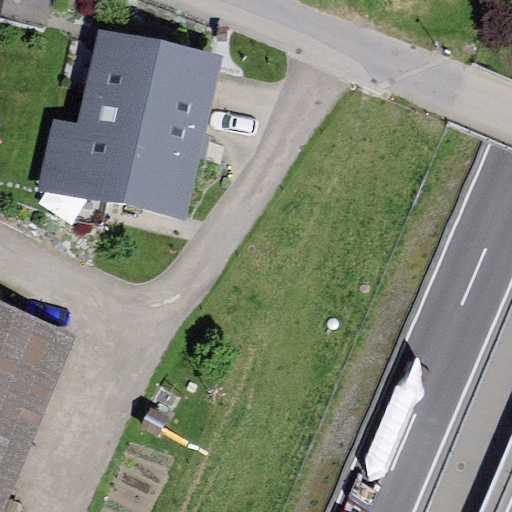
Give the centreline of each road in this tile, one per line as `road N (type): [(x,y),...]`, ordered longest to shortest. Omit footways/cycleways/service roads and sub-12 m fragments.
road 1 (motorway): [(511,187),(374,511)]
road 2 (residential): [(511,118),(242,0)]
